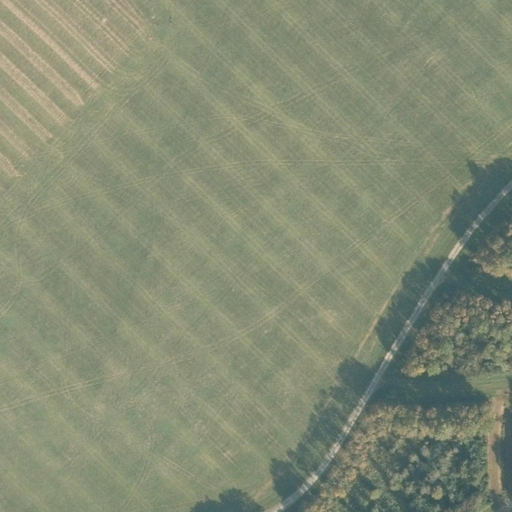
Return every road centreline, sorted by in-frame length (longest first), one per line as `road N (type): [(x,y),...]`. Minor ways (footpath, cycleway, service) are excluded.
road 1 (track): [(259,511),(302,487),(336,447),(469,225),(511,189)]
road 2 (unknown): [(511,385),(379,373)]
